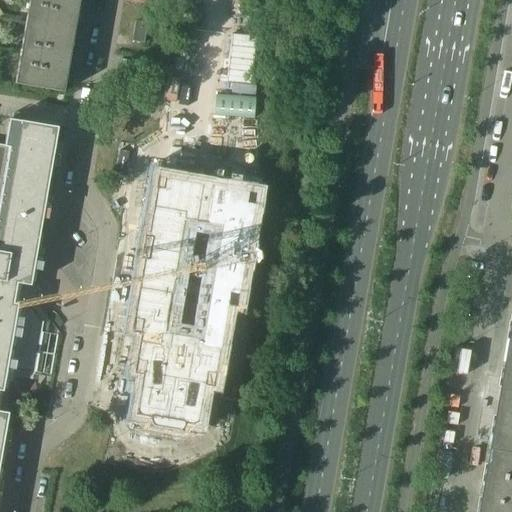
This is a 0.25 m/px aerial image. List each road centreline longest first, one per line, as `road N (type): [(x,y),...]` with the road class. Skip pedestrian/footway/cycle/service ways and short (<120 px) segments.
road 1 (residential): [(23,511),(32,453),(79,404),(105,243),(84,173),(115,0)]
road 2 (primary): [(403,0),(315,511)]
road 3 (primary): [(367,511),(454,0)]
road 4 (residential): [(460,511),(504,243),(511,244)]
